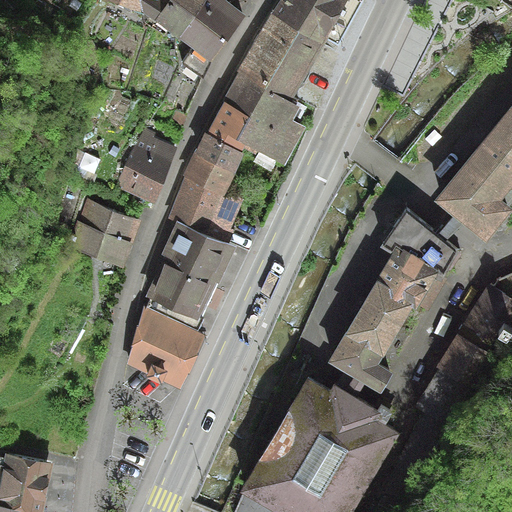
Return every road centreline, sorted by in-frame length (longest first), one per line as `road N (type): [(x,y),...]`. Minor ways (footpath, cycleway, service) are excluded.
road 1 (primary): [(392,0),(158,511)]
road 2 (residential): [(83,511),(149,227),(214,81),(266,0)]
